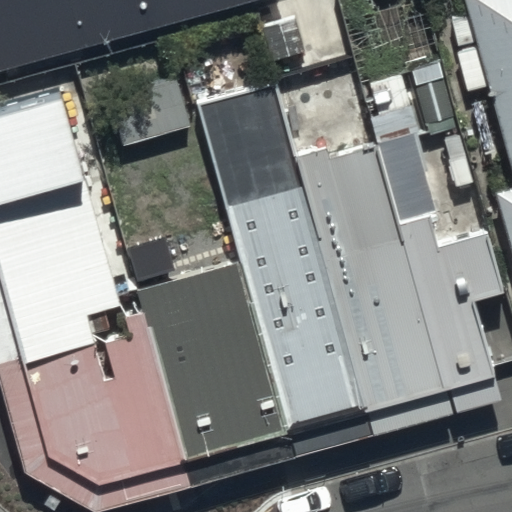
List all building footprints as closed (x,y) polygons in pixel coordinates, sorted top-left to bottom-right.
[(0,0),(0,68),(247,0),(0,0)] [(511,0),(462,0),(511,180),(511,193),(496,197),(511,254),(511,0)] [(99,76),(117,147),(190,130),(173,58),(99,76)] [(301,170),(276,83),(196,105),(243,268),(293,441),(372,418),(301,170)] [(0,112),(0,270),(28,373),(95,354),(86,321),(123,311),(64,95),(0,112)] [(379,148),(301,170),(372,418),(449,396),(404,230),(379,148)] [(404,230),(449,396),(497,383),(476,307),(503,300),(485,236),(439,249),(432,223),(404,230)] [(191,471),(293,441),(243,268),(140,298),(145,315),(191,471)] [(111,494),(191,471),(145,315),(125,320),(131,344),(108,351),(118,386),(105,389),(95,354),(28,373),(53,464),(111,494)]
